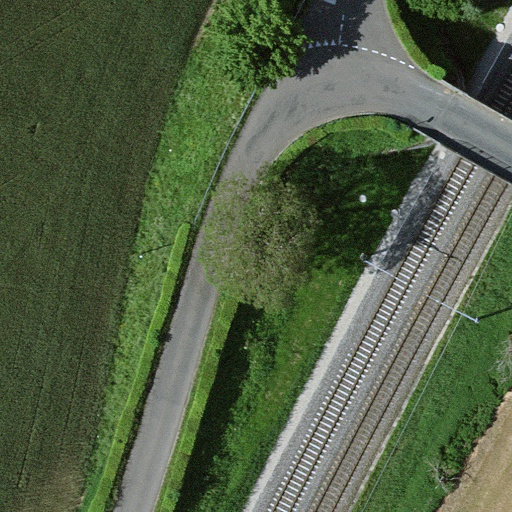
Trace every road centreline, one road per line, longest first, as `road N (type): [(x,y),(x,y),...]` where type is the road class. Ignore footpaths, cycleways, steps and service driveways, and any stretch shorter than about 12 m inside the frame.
road 1 (unclassified): [(132,511),(256,138),(285,99),(328,74)]
road 2 (unclassified): [(511,153),(419,100),(328,74)]
